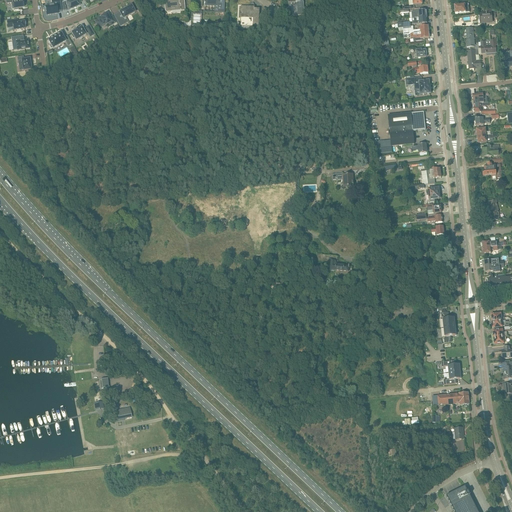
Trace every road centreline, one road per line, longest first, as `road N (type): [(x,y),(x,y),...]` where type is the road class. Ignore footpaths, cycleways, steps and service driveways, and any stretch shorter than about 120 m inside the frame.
road 1 (primary): [(341,511),(99,283),(0,175)]
road 2 (primary): [(0,197),(319,511)]
road 3 (track): [(0,235),(170,415)]
road 4 (track): [(199,452),(0,477)]
road 5 (residential): [(437,265),(374,248),(360,254),(358,277),(372,295),(422,279)]
road 6 (tertiary): [(494,460),(475,334)]
road 7 (unclassified): [(170,415),(241,511)]
